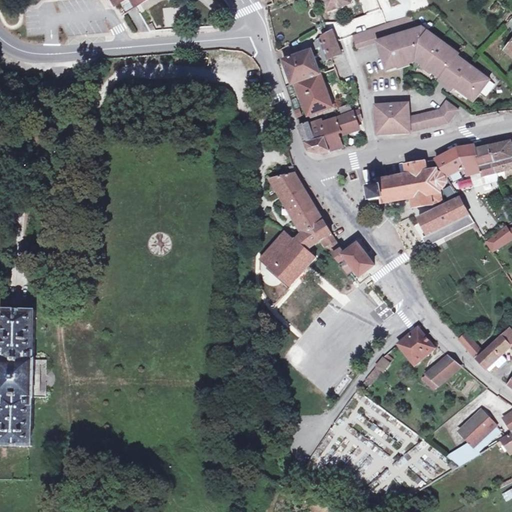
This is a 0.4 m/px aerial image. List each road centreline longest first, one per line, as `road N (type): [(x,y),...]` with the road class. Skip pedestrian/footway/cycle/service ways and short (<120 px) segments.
road 1 (track): [(283,107),(269,115),(250,266),(235,300),(233,375),(210,386),(101,381),(68,356),(62,321)]
road 2 (tertiary): [(0,38),(45,55),(257,34)]
road 3 (unclassified): [(311,169),(426,317)]
road 4 (unclassified): [(426,317),(384,348),(306,451)]
road 5 (tertiary): [(257,34),(296,148),(311,169)]
road 6 (tertiary): [(511,124),(376,155)]
